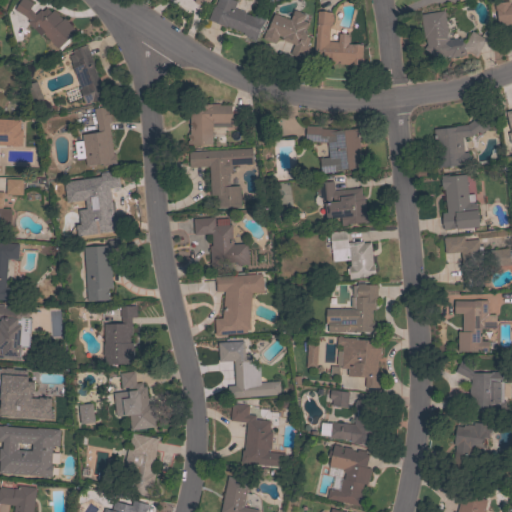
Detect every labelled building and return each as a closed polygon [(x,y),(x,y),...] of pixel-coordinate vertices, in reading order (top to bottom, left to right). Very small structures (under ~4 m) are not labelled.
[(42,33),(40,35),(27,22),(28,20),(24,16),(14,10),(19,0),(28,0),(33,3),(29,9),(35,14),(40,9),(42,11),(46,7),(50,12),(53,10),(62,20),(63,18),(76,31),(57,49),(42,33)] [(213,5),(214,6),(216,0),(234,0),(237,1),(234,8),(245,12),(244,13),(254,17),(255,14),(264,18),(255,41),(252,40),(252,39),(247,37),(247,36),(242,34),(243,33),(226,26),(225,27),(207,19),(213,5)] [(511,22),(510,23),(510,24),(497,26),(495,3),(507,2),(507,3),(511,2),(511,22)] [(289,20),(293,10),(305,14),(302,20),(308,22),(304,32),(307,33),(306,36),(310,38),(307,45),(310,46),(305,59),(290,54),(293,44),(281,39),(282,37),(278,35),(275,44),(262,38),(266,29),(267,29),(273,13),(289,20)] [(425,37),(423,37),(420,13),(443,10),(444,23),(448,22),(449,31),(446,32),(447,42),(462,40),(469,29),(486,40),(476,56),(465,49),(466,55),(450,57),(450,56),(446,57),(446,55),(441,61),(423,49),(426,45),(425,37)] [(317,11),(332,12),(331,25),(329,25),(328,41),(338,42),(338,33),(350,34),(349,44),(362,44),(361,65),(339,64),(339,61),(314,59),(317,11)] [(93,64),(92,64),(98,81),(100,80),(106,96),(85,104),(78,88),(80,87),(68,56),(73,54),(71,50),(86,44),(93,64)] [(43,100),(34,103),(26,85),(36,81),(43,100)] [(187,140),(188,140),(188,137),(187,137),(187,134),(189,134),(189,104),(231,104),(231,111),(247,112),(247,128),(212,127),(212,144),(187,144),(187,140)] [(85,157),(77,159),(74,142),(82,141),(81,135),(98,132),(96,121),(95,121),(93,109),(108,106),(110,122),(108,123),(113,154),(114,154),(116,164),(102,166),(102,163),(95,164),(96,166),(89,167),(88,166),(86,166),(85,157)] [(455,127),(455,126),(466,124),(484,112),(493,124),(480,134),(478,131),(471,136),(462,137),(463,152),(467,152),(469,165),(445,167),(444,156),(439,156),(438,150),(435,150),(433,129),(455,127)] [(0,146),(14,147),(14,129),(4,128),(4,123),(0,122),(0,146)] [(338,170),(338,171),(321,173),(320,158),(328,157),(327,142),(305,141),(306,125),(321,126),(321,129),(335,129),(335,131),(358,128),(360,153),(362,153),(363,167),(338,170)] [(240,207),(217,209),(216,195),(210,195),(208,166),(189,167),(188,152),(251,148),(252,163),(231,164),(231,171),(228,171),(229,187),(239,186),(240,207)] [(82,184),(104,181),(103,173),(116,171),(118,184),(120,184),(120,187),(108,189),(112,218),(120,217),(121,229),(109,231),(108,229),(94,231),(95,236),(78,239),(77,229),(94,226),(91,207),(86,208),(82,184)] [(444,189),(441,189),(441,184),(443,184),(442,176),(465,174),(467,194),(473,194),(474,203),(476,203),(477,215),(478,215),(479,221),(478,222),(479,227),(456,229),(456,227),(450,228),(450,229),(443,230),(443,225),(442,225),(441,218),(442,218),(441,213),(446,212),(444,189)] [(5,179),(23,179),(23,181),(25,181),(24,187),(22,187),(22,195),(5,194),(5,179)] [(365,211),(369,210),(370,222),(363,223),(363,222),(341,225),(341,217),(326,219),(325,203),(333,202),(332,196),(319,198),(319,194),(316,195),(314,183),(333,181),(334,190),(360,187),(361,195),(363,195),(365,211)] [(0,191),(3,192),(2,209),(11,209),(10,225),(0,225),(0,191)] [(232,244),(246,243),(248,264),(237,265),(236,262),(222,263),(223,266),(211,267),(209,246),(212,246),(211,233),(194,234),(193,219),(214,217),(214,225),(231,224),(232,244)] [(372,264),(374,264),(375,276),(349,279),(349,274),(347,274),(346,268),(348,268),(348,266),(350,266),(349,259),(332,261),(329,232),(346,230),(347,242),(362,241),(362,243),(370,242),(372,264)] [(508,249),(509,249),(510,257),(509,257),(509,264),(485,267),(484,261),(469,263),(472,291),(464,291),(460,252),(444,253),(443,237),(463,235),(464,240),(478,239),(478,246),(483,245),(483,251),(508,248),(508,249)] [(87,301),(83,247),(103,245),(103,241),(118,240),(119,257),(109,258),(112,288),(108,288),(108,300),(92,301),(87,301)] [(0,242),(19,244),(17,259),(1,258),(0,261),(7,262),(7,263),(14,263),(13,275),(6,274),(5,287),(10,287),(9,300),(0,299),(0,242)] [(214,336),(213,318),(221,317),(227,302),(226,292),(215,292),(214,277),(214,276),(224,276),(225,277),(244,276),(245,283),(248,283),(248,287),(245,287),(245,288),(243,288),(244,297),(246,300),(244,306),(246,307),(247,333),(214,336)] [(353,331),(353,332),(327,332),(327,321),(337,321),(336,310),(339,310),(339,308),(354,308),(354,297),(356,296),(356,284),(365,283),(365,285),(377,285),(377,297),(375,297),(375,310),(372,310),(372,321),(373,321),(373,331),(353,331)] [(487,302),(488,302),(488,312),(487,312),(487,315),(495,315),(495,328),(487,328),(481,328),(481,341),(488,341),(487,352),(457,351),(457,331),(461,331),(461,314),(453,314),(454,300),(473,300),(487,300),(487,302)] [(20,359),(0,357),(0,304),(4,305),(4,313),(15,314),(15,318),(20,318),(20,325),(22,325),(20,359)] [(104,356),(103,356),(102,344),(104,344),(103,324),(120,323),(120,306),(135,305),(136,317),(131,317),(131,334),(129,334),(129,342),(133,342),(133,347),(134,347),(134,350),(133,350),(133,360),(134,360),(135,363),(104,364),(104,356)] [(380,339),(380,358),(378,358),(377,375),(379,375),(378,388),(364,387),(364,377),(357,376),(357,365),(354,365),(354,369),(336,368),(337,352),(341,352),(341,345),(336,345),(336,337),(380,339)] [(228,398),(227,386),(235,385),(233,354),(227,354),(226,340),(243,338),(244,354),(250,354),(251,364),(259,363),(260,382),(279,381),(280,394),(228,398)] [(316,368),(306,367),(307,344),(317,344),(316,368)] [(490,373),(490,372),(501,372),(501,382),(503,382),(509,383),(509,397),(503,397),(503,401),(505,401),(505,411),(469,411),(469,379),(454,371),(462,357),(473,363),(470,370),(474,373),(490,373)] [(17,398),(20,398),(19,412),(15,411),(15,419),(0,417),(0,364),(1,365),(0,377),(18,378),(17,398)] [(124,415),(115,416),(113,392),(127,390),(127,387),(121,388),(119,373),(134,371),(135,383),(142,382),(142,386),(145,386),(147,403),(152,402),(155,427),(130,430),(129,415),(124,416),(124,415)] [(349,392),(347,407),(331,405),(332,399),(328,399),(329,389),(349,392)] [(353,424),(354,416),(356,416),(357,408),(354,406),(354,401),(357,399),(360,400),(361,397),(379,398),(374,445),(349,443),(350,440),(327,438),(327,436),(319,435),(320,423),(328,424),(328,422),(353,424)] [(92,402),(94,422),(80,424),(77,404),(92,402)] [(246,422),(229,420),(231,403),(248,405),(247,414),(255,415),(254,419),(270,421),(269,431),(272,431),(270,449),(267,449),(267,452),(285,454),(284,467),(240,462),(242,450),(243,450),(246,422)] [(455,445),(453,445),(455,426),(462,427),(463,425),(466,425),(466,424),(472,425),(473,422),(485,423),(485,426),(491,426),(490,433),(489,433),(488,438),(483,438),(482,444),(485,444),(485,448),(482,448),(481,450),(468,448),(465,470),(452,468),(455,445)] [(64,425),(63,442),(48,441),(49,424),(64,425)] [(0,448),(1,440),(0,440),(0,427),(16,429),(15,440),(22,441),(22,442),(30,443),(28,463),(20,462),(18,478),(0,475),(0,448)] [(151,472),(154,473),(150,497),(130,493),(134,475),(123,473),(131,433),(158,438),(151,472)] [(342,470),(336,468),(328,466),(330,459),(327,458),(329,450),(332,451),(333,444),(341,446),(340,453),(342,454),(344,447),(352,448),(351,451),(356,452),(357,449),(365,451),(365,454),(368,455),(365,467),(370,468),(367,484),(363,484),(361,495),(364,495),(361,506),(326,498),(328,489),(332,490),(333,488),(339,490),(342,478),(343,479),(344,473),(343,471),(342,470)] [(258,510),(257,511),(220,511),(227,476),(248,480),(243,507),(258,510)] [(31,511),(8,511),(10,505),(0,503),(0,487),(16,489),(16,485),(35,488),(31,511)] [(452,511),(453,511),(456,511),(461,494),(486,500),(484,511),(485,511),(484,511),(452,511)] [(112,511),(111,511),(113,501),(131,505),(132,500),(148,504),(145,511),(112,511)]
